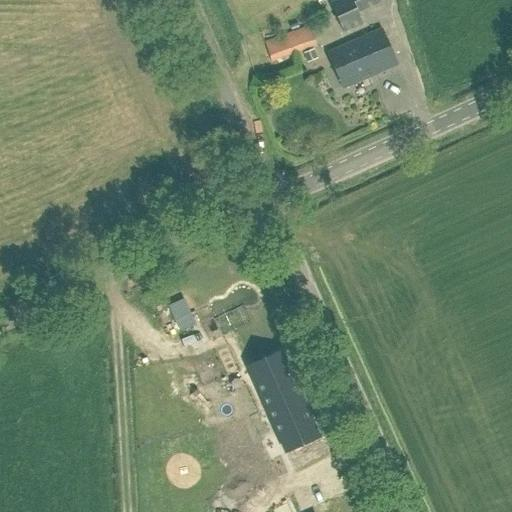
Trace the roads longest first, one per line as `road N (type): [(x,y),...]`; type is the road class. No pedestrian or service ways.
road 1 (unclassified): [(408,511),(270,201)]
road 2 (tertiary): [(270,201),(0,325)]
road 3 (tertiary): [(270,201),(511,91)]
road 4 (track): [(107,277),(127,511)]
road 5 (unclassified): [(270,201),(180,0)]
